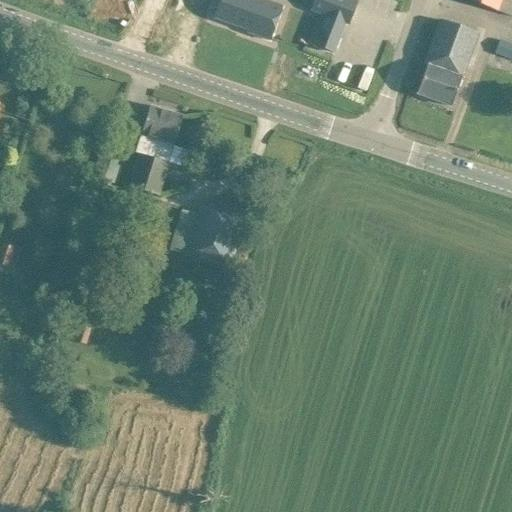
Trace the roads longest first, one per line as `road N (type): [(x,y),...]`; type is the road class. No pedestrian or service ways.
road 1 (tertiary): [(370,141),(0,14)]
road 2 (unclassified): [(370,141),(420,0)]
road 3 (tertiary): [(511,187),(370,141)]
